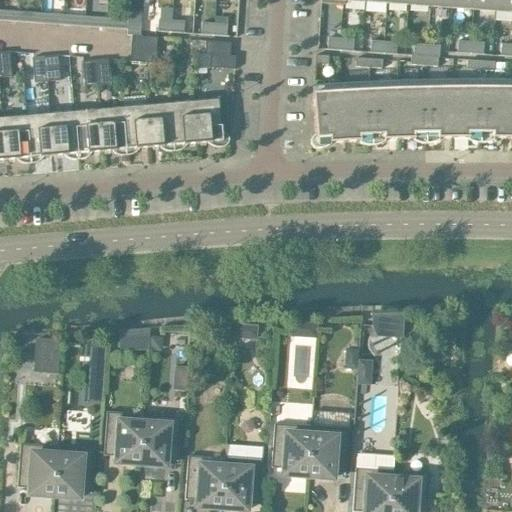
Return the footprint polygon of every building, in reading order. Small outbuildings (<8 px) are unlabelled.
[(450,9),(450,0),(428,0),(428,7),(450,9)] [(472,10),(472,0),(450,0),(450,9),(472,10)] [(494,12),(494,0),(472,0),(472,10),(494,12)] [(511,13),(511,0),(494,0),(494,12),(511,13)] [(0,21),(18,23),(18,13),(0,11),(0,21)] [(39,24),(40,14),(18,13),(18,23),(39,24)] [(61,26),(62,16),(40,14),(39,24),(61,26)] [(83,27),(83,17),(62,16),(61,26),(83,27)] [(105,29),(105,19),(83,17),(83,27),(105,29)] [(126,30),(127,21),(105,19),(105,29),(126,30)] [(169,33),(170,21),(157,20),(156,32),(154,32),(169,33)] [(141,38),(141,37),(139,37),(139,25),(127,24),(127,21),(126,30),(126,36),(131,37),(141,38)] [(170,21),(169,33),(184,35),(184,34),(182,34),(183,22),(170,21)] [(212,37),(213,24),(200,23),(199,35),(197,35),(212,37)] [(213,24),(212,37),(227,38),(227,37),(225,37),(226,25),(213,24)] [(156,39),(141,37),(141,38),(131,37),(130,50),(155,52),(156,39)] [(339,51),(339,39),(327,38),(326,50),(324,50),(339,51)] [(339,39),(339,51),(354,53),(354,52),(352,52),(353,40),(339,39)] [(382,55),(383,42),(370,41),(369,53),(367,53),(367,54),(382,55)] [(229,44),(212,43),(204,42),(203,55),(209,56),(229,57),(229,44)] [(383,42),(382,55),(397,56),(397,55),(395,55),(396,43),(383,42)] [(469,55),(469,43),(457,42),(456,53),(453,53),(453,54),(469,55)] [(469,43),(469,55),(484,56),(484,55),(482,55),(483,43),(469,43)] [(425,58),(426,46),(413,45),(412,56),(410,56),(410,57),(425,58)] [(511,58),(511,57),(511,45),(500,45),(499,56),(497,56),(497,57),(511,58)] [(438,59),(438,56),(439,47),(426,46),(425,58),(438,59)] [(154,65),(155,52),(130,50),(129,63),(154,65)] [(0,53),(0,78),(10,78),(8,52),(0,53)] [(44,57),(46,83),(59,81),(57,56),(44,57)] [(234,57),(229,57),(209,56),(208,69),(234,70),(234,57)] [(314,56),(314,65),(327,66),(328,57),(314,56)] [(33,84),(46,83),(44,57),(31,58),(33,84)] [(423,67),(423,58),(410,57),(410,66),(423,67)] [(423,58),(423,67),(436,67),(437,59),(423,58)] [(367,69),(367,60),(354,59),(354,68),(367,69)] [(94,61),(96,87),(109,86),(107,60),(94,61)] [(367,60),(367,69),(381,69),(381,61),(367,60)] [(83,87),(96,87),(94,61),(81,62),(83,87)] [(479,70),(479,62),(466,61),(466,70),(479,70)] [(479,62),(479,70),(492,71),(493,63),(479,62)] [(437,140),(452,140),(467,139),(467,141),(475,144),(479,144),(484,144),(492,141),(492,139),(506,140),(511,139),(511,88),(507,89),(479,89),(451,89),(423,89),(396,90),(368,91),(341,93),(312,94),(313,119),(314,136),(311,138),(309,141),(309,144),(311,147),(314,150),(318,150),(324,148),(329,146),(329,144),(344,143),(358,142),(358,144),(367,147),(371,146),(375,146),(383,143),(383,141),(397,141),(412,140),(412,142),(420,145),(425,145),(429,144),(437,141),(437,140)] [(192,103),(196,145),(206,144),(206,145),(213,148),(219,149),(224,148),(227,145),(228,141),(227,137),(224,134),(220,133),(220,126),(219,126),(217,100),(192,103)] [(186,146),(196,145),(192,103),(168,105),(173,153),(180,151),(186,147),(186,146)] [(165,152),(173,153),(168,105),(145,107),(148,149),(159,148),(159,149),(165,152)] [(138,150),(148,149),(145,107),(121,109),(125,157),(132,155),(138,151),(138,150)] [(117,156),(125,157),(121,109),(97,111),(100,153),(111,152),(111,153),(117,156)] [(90,154),(100,153),(97,111),(73,113),(77,161),(84,159),(90,155),(90,154)] [(70,160),(77,161),(73,113),(49,115),(52,157),(63,156),(63,157),(70,160)] [(42,158),(52,157),(49,115),(25,117),(29,165),(36,163),(42,159),(42,158)] [(22,164),(29,165),(25,117),(1,119),(5,161),(15,160),(15,161),(22,164)] [(372,317),(371,328),(375,338),(401,340),(402,315),(372,317)] [(292,325),(291,338),(314,339),(315,326),(292,325)] [(236,327),(235,340),(254,341),(255,328),(236,327)] [(119,348),(149,347),(148,330),(118,332),(119,348)] [(149,339),(148,352),(155,353),(160,349),(161,340),(149,339)] [(35,341),(33,372),(55,374),(57,342),(35,341)] [(90,346),(88,375),(103,376),(104,347),(90,346)] [(345,350),(344,369),(355,370),(357,351),(345,350)] [(192,358),(191,371),(202,372),(202,359),(200,359),(200,352),(192,352),(192,358)] [(358,361),(356,384),(369,385),(371,362),(358,361)] [(139,466),(143,416),(105,413),(102,457),(114,457),(114,464),(139,466)] [(143,416),(139,466),(164,468),(165,461),(177,462),(180,418),(143,416)] [(306,478),(310,428),(273,425),(270,469),(282,469),(281,476),(306,478)] [(310,428),(306,478),(332,480),(332,473),(344,474),(347,430),(310,428)] [(53,498),(56,447),(19,445),(16,488),(28,489),(27,496),(53,498)] [(223,468),(220,510),(245,511),(246,505),(258,506),(261,462),(262,448),(226,446),(225,460),(224,459),(223,468)] [(56,447),(53,498),(78,499),(78,493),(90,494),(93,450),(79,449),(58,448),(56,447)] [(354,469),(351,511),(388,511),(391,471),(392,459),(358,456),(355,459),(354,469)] [(187,457),(184,500),(196,501),(195,508),(220,510),(223,468),(201,467),(201,458),(187,457)] [(391,471),(388,511),(425,511),(428,474),(391,471)]
